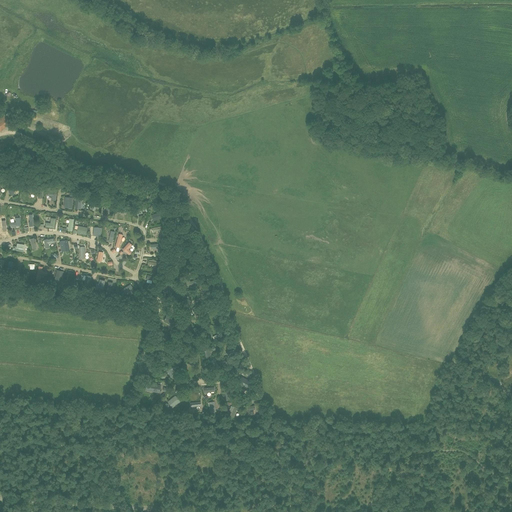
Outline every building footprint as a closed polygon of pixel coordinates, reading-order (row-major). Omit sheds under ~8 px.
[(0,126),(8,118),(1,111),(0,112),(0,126)] [(31,152),(28,164),(35,165),(38,153),(31,152)] [(12,220),(7,220),(7,225),(16,225),(16,215),(11,215),(12,220)] [(47,216),(47,220),(42,220),(42,224),(50,224),(50,216),(47,216)] [(115,250),(119,232),(115,231),(113,239),(110,243),(109,248),(111,248),(117,253),(119,250),(121,251),(127,253),(128,251),(129,248),(131,249),(132,245),(126,239),(119,247),(119,249),(116,248),(115,250)] [(91,281),(94,284),(100,278),(97,275),(91,281)] [(110,282),(113,283),(114,277),(105,276),(104,284),(109,285),(110,282)] [(166,290),(172,284),(167,280),(161,286),(166,290)] [(125,295),(132,290),(127,282),(120,287),(125,295)] [(200,346),(202,355),(207,354),(206,351),(213,350),(212,344),(200,346)] [(143,389),(156,391),(158,383),(145,380),(143,389)] [(163,398),(167,405),(177,400),(172,393),(163,398)] [(210,399),(204,400),(207,411),(213,409),(210,399)] [(224,412),(231,415),(235,407),(228,403),(224,412)]
